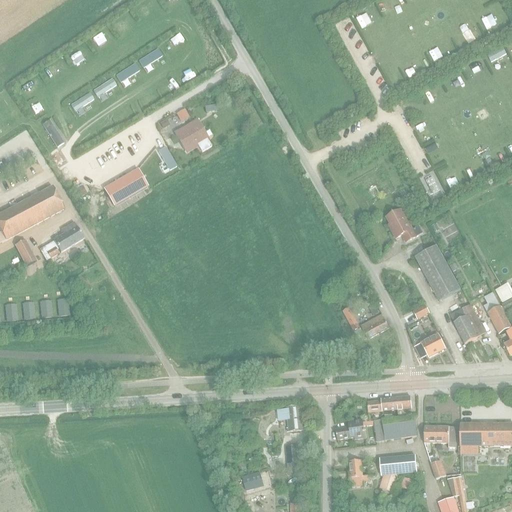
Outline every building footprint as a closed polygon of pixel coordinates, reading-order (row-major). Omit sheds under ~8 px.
[(158,50),(139,62),(143,69),(163,57),(158,50)] [(135,64),(116,76),(120,83),(140,71),(135,64)] [(111,79),(92,92),(96,99),(116,87),(111,79)] [(89,94),(69,107),(74,114),(93,101),(89,94)] [(217,105),(205,107),(206,113),(218,111),(217,105)] [(56,144),(62,140),(51,121),(44,125),(56,144)] [(187,152),(207,140),(197,123),(177,134),(187,152)] [(165,148),(158,152),(169,171),(176,167),(165,148)] [(137,170),(104,190),(114,207),(148,188),(137,170)] [(432,178),(426,182),(433,195),(440,192),(432,178)] [(0,245),(65,211),(52,188),(0,215),(0,245)] [(401,211),(387,218),(393,230),(391,231),(396,239),(402,236),(406,243),(423,234),(419,226),(412,230),(401,211)] [(63,255),(84,241),(74,224),(62,231),(64,235),(54,241),(55,243),(40,252),(47,263),(59,255),(57,252),(60,250),(63,255)] [(27,268),(36,263),(25,242),(16,247),(27,268)] [(439,304),(459,292),(435,248),(414,259),(439,304)] [(494,292),(506,312),(511,308),(511,299),(511,298),(511,291),(508,285),(494,292)] [(498,336),(511,329),(492,294),(483,299),(487,306),(483,308),(498,336)] [(425,306),(413,312),(417,320),(429,314),(425,306)] [(465,346),(486,335),(470,306),(449,318),(465,346)] [(343,319),(351,333),(359,329),(351,315),(343,319)] [(369,341),(390,329),(382,316),(362,328),(369,341)] [(429,360),(445,351),(437,337),(421,345),(429,360)] [(369,414),(410,410),(409,398),(380,401),(381,403),(368,404),(369,414)] [(289,423),(304,421),(303,409),(288,411),(289,423)] [(379,444),(417,438),(413,417),(375,423),(379,444)] [(304,421),(289,423),(290,434),(305,432),(304,421)] [(355,442),(366,440),(364,427),(373,426),(373,421),(363,421),(348,424),(349,430),(336,432),(338,442),(354,439),(355,442)] [(460,447),(511,447),(511,424),(460,425),(460,447)] [(455,444),(455,428),(449,428),(424,428),(424,444),(455,444)] [(305,447),(285,448),(287,476),(307,474),(305,447)] [(415,457),(380,460),(382,477),(417,474),(415,457)] [(367,462),(349,464),(352,488),(364,486),(363,482),(368,482),(368,477),(363,478),(362,469),(368,468),(367,462)] [(443,468),(433,472),(436,480),(446,477),(443,468)] [(459,497),(461,511),(467,511),(467,510),(474,509),(473,503),(466,504),(461,478),(447,480),(453,498),(459,497)]
